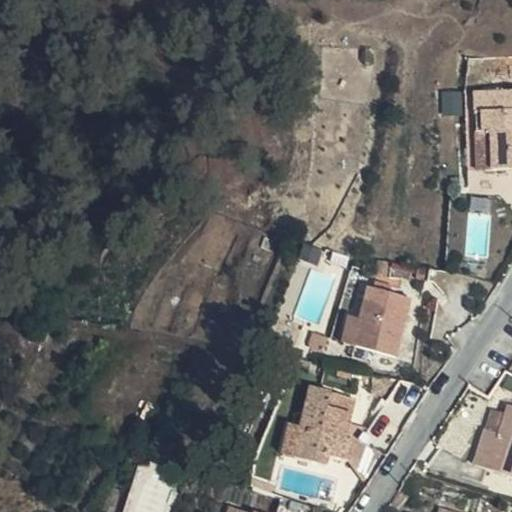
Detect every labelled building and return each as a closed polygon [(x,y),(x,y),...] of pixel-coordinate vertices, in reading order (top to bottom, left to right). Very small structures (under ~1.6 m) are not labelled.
[(511,90),(478,92),(479,116),(483,115),(483,132),(491,132),(493,172),(511,170),(511,90)] [(306,246),(302,259),(320,266),(325,253),(306,246)] [(362,316),(355,347),(400,358),(414,296),(394,291),(395,284),(379,280),(377,288),(369,286),(362,316)] [(378,390),(331,381),(322,420),(316,419),(310,451),(352,461),(354,453),(371,455),(380,418),(372,418),(378,390)] [(511,402),(510,402),(499,432),(488,429),(476,464),(482,466),(490,469),(511,475),(511,402)] [(499,432),(507,411),(496,407),(488,429),(499,432)]
